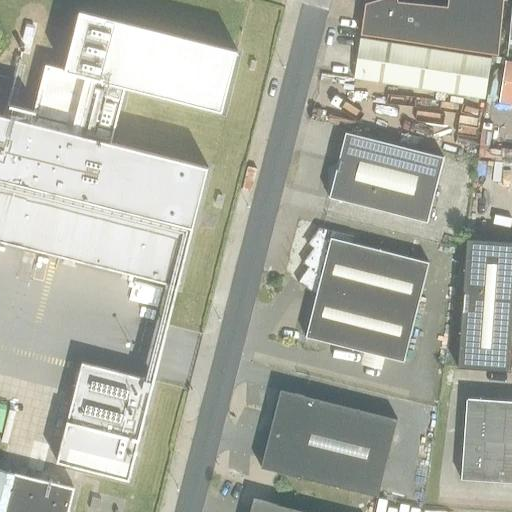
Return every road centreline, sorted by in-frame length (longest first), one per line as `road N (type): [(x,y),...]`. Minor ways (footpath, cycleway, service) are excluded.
road 1 (unclassified): [(187,511),(317,0)]
road 2 (unknown): [(224,367),(0,301)]
